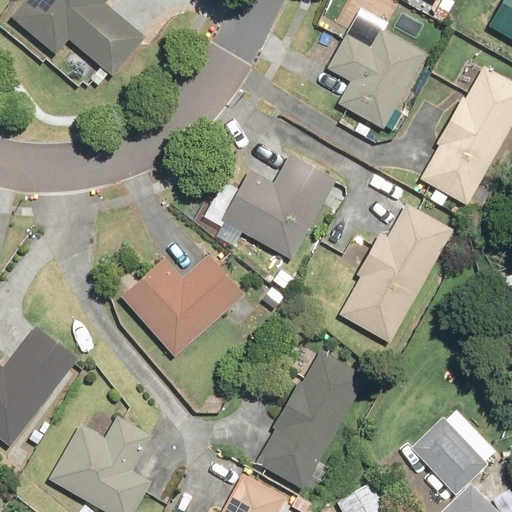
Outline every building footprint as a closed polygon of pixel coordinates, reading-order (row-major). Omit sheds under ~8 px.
[(25,0),(12,16),(59,55),(71,40),(117,78),(151,36),(108,0),(107,0),(25,0)] [(511,38),(511,0),(507,0),(493,28),(511,38)] [(386,128),(428,52),(382,28),(373,44),(347,29),(327,67),(353,81),(341,103),(386,128)] [(511,131),(511,79),(485,65),(423,177),(472,204),(511,131)] [(250,166),(222,218),(298,258),(341,179),(290,152),(275,180),(250,166)] [(393,343),(454,229),(403,201),(341,316),(393,343)] [(168,256),(123,295),(175,357),(251,292),(215,250),(185,276),(168,256)] [(0,436),(13,447),(80,358),(36,325),(5,365),(0,361),(0,436)] [(305,486),(368,374),(320,348),(257,459),(305,486)] [(446,419),(443,416),(412,446),(458,494),(439,511),(502,511),(472,481),(489,464),(485,460),(496,450),(457,409),(446,419)] [(83,421),(51,475),(112,511),(133,511),(153,480),(134,468),(155,433),(120,412),(106,435),(83,421)] [(277,511),(287,494),(242,471),(221,511),(211,506),(208,511),(277,511)] [(376,478),(338,501),(344,511),(394,511),(396,511),(376,478)]
